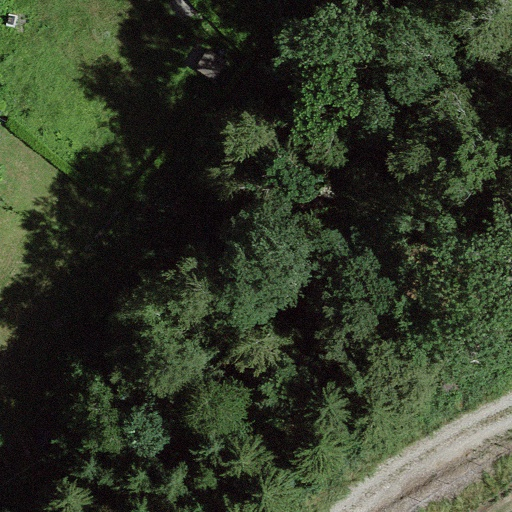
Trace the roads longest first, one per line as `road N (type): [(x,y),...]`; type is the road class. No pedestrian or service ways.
road 1 (track): [(0,345),(128,161),(130,107),(106,28)]
road 2 (track): [(324,511),(511,413)]
road 3 (track): [(38,511),(29,466),(0,399)]
